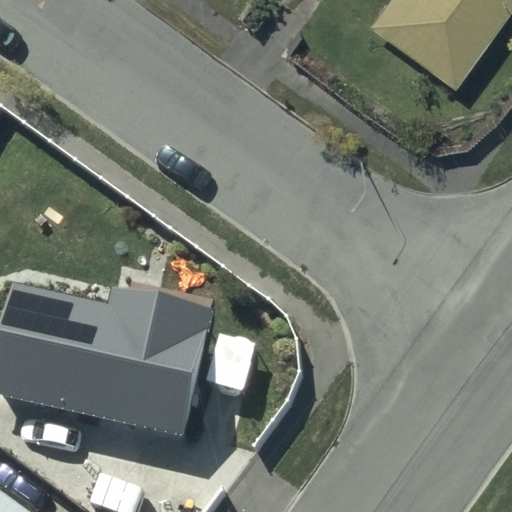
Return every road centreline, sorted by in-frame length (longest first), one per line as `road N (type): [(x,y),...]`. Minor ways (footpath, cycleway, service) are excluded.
road 1 (residential): [(503,342),(34,0)]
road 2 (unclassified): [(381,511),(503,342)]
